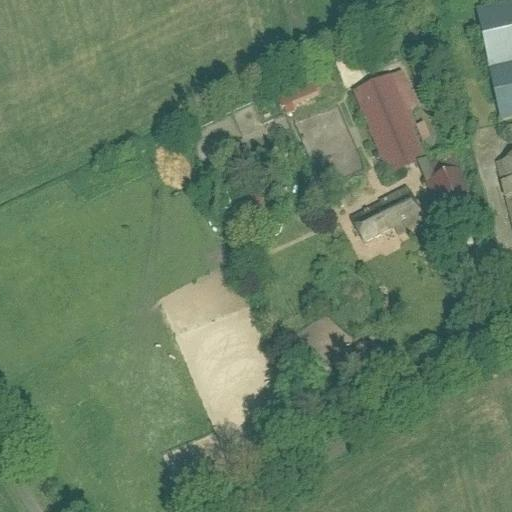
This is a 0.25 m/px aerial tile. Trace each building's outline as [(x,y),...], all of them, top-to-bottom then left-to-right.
[(501,125),(511,122),(511,4),(476,13),(501,125)] [(387,181),(416,169),(437,222),(473,207),(452,157),(430,166),(394,77),(352,94),(387,181)] [(276,93),(285,115),(322,100),(314,78),(276,93)] [(511,227),(511,165),(497,169),(511,227)] [(398,239),(423,225),(405,194),(348,227),(362,251),(394,233),(398,239)] [(233,199),(223,201),(228,221),(238,219),(233,199)] [(262,200),(241,211),(250,230),(272,218),(262,200)]
